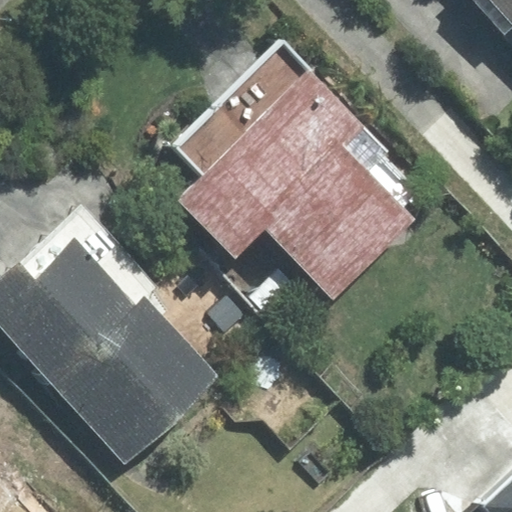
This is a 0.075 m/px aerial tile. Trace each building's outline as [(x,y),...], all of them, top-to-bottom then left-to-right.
[(511,0),(474,0),(504,32),(511,24),(511,0)] [(282,43),(178,146),(206,174),(180,200),(235,255),(265,226),(333,295),(410,220),(398,208),(417,189),(385,156),(390,151),(282,43)] [(81,203),(0,277),(0,323),(126,458),(215,376),(144,300),(159,286),(81,203)] [(0,435),(21,415),(0,393),(0,435)] [(0,511),(101,511),(109,505),(33,428),(0,460),(0,511)] [(511,511),(511,476),(482,504),(489,511),(511,511)]
